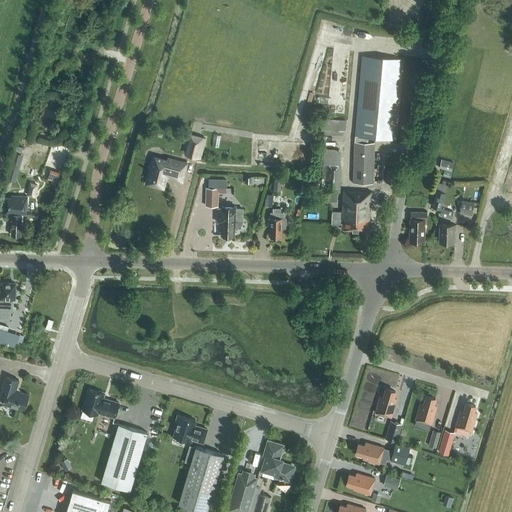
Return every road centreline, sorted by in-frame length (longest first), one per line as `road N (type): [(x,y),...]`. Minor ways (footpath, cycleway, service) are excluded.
road 1 (secondary): [(384,272),(88,263)]
road 2 (unclassified): [(384,272),(458,0)]
road 3 (unclassified): [(331,435),(63,354)]
road 4 (unclassified): [(149,0),(97,176),(88,263)]
road 5 (tertiary): [(331,435),(384,272)]
road 6 (unclassified): [(15,511),(63,354)]
road 7 (secondary): [(511,275),(384,272)]
